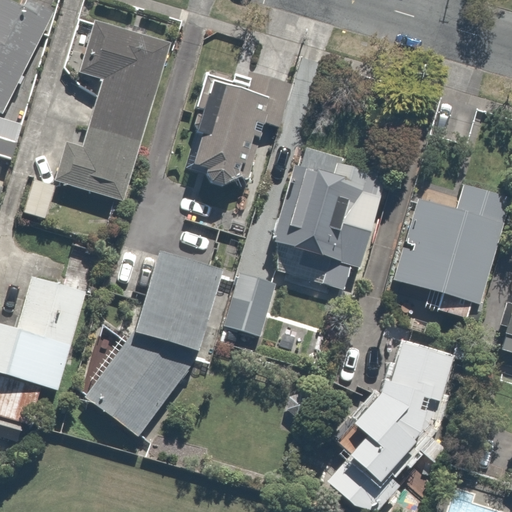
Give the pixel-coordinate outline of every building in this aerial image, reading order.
[(59,16),(23,0),(0,0),(0,157),(16,165),(32,130),(12,121),(59,16)] [(173,47),(100,24),(84,74),(105,81),(84,147),(68,142),(56,179),(124,200),(173,47)] [(275,100),(225,85),(199,168),(249,183),(275,100)] [(284,270),(350,291),(371,259),(397,175),(320,151),(291,180),(277,226),(284,270)] [(62,189),(34,183),(26,220),(54,226),(62,189)] [(462,215),(416,204),(397,279),(445,292),(440,311),(485,323),(511,221),(511,197),(469,187),(462,215)] [(226,268),(161,253),(145,330),(88,402),(138,441),(205,357),(226,268)] [(21,333),(0,328),(0,416),(44,425),(51,389),(69,393),(89,290),(32,279),(21,333)] [(282,290),(246,279),(230,330),(266,341),(282,290)] [(458,362),(458,358),(405,339),(398,393),(367,428),(376,438),(331,483),(363,511),(369,507),(375,502),(382,497),(387,492),(393,486),(399,480),(404,475),(409,469),(414,463),(419,456),(423,450),(427,443),(431,436),(435,429),(439,422),(442,415),(445,408),(448,400),(450,393),(452,385),(454,378),(456,370),(458,362)]
